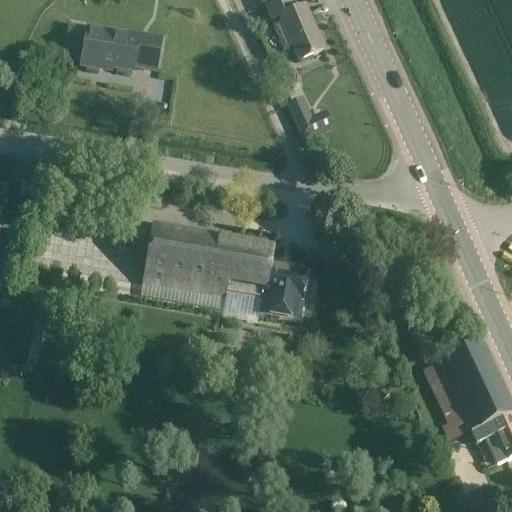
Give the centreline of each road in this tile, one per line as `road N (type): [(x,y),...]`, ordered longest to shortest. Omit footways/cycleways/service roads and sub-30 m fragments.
road 1 (residential): [(0,135),(324,189),(382,191),(430,181)]
road 2 (secondary): [(430,181),(350,0)]
road 3 (secondary): [(511,364),(454,237)]
